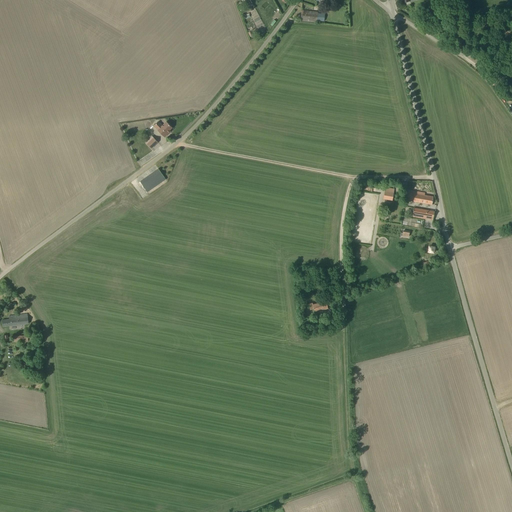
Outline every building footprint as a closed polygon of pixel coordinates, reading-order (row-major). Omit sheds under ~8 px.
[(300,20),(317,22),(318,12),(301,10),(300,20)] [(158,130),(164,137),(168,132),(167,131),(172,127),(166,122),(162,126),(158,122),(154,125),(158,130)] [(151,148),(157,142),(153,137),(147,144),(151,148)] [(158,169),(155,171),(161,180),(164,177),(158,169)] [(140,181),(146,190),(153,185),(148,176),(140,181)] [(384,199),(391,200),(394,189),(386,187),(384,199)] [(425,193),(413,191),(413,193),(407,192),(405,200),(432,204),(433,197),(424,195),(425,193)] [(412,216),(431,220),(433,211),(414,208),(412,216)] [(328,308),(325,299),(321,301),(322,302),(313,304),(312,303),(307,304),(308,309),(313,308),(314,312),(328,308)] [(9,319),(2,320),(3,326),(29,323),(27,314),(9,316),(9,319)]
